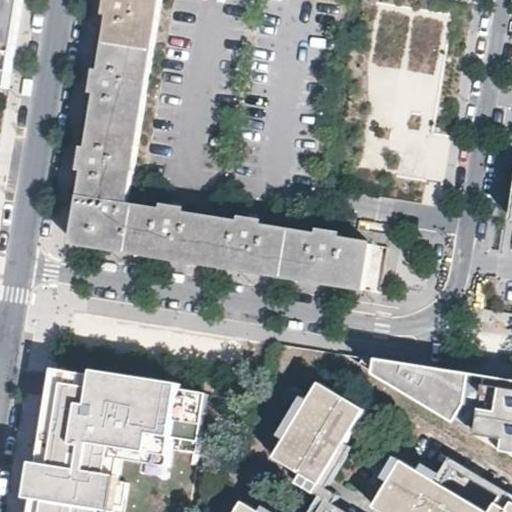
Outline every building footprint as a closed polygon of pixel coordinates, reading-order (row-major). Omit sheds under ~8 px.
[(23,0),(0,0),(0,87),(10,89),(23,0)] [(364,290),(372,244),(340,238),(340,234),(332,232),(322,230),(321,235),(261,226),(262,221),(250,219),(243,218),(243,222),(185,213),(186,209),(175,207),(166,206),(165,210),(128,204),(132,183),(161,0),(110,0),(110,3),(108,13),(113,14),(103,72),(99,71),(97,82),(95,91),(100,92),(91,150),(86,149),(84,159),(83,168),(87,169),(79,221),(75,243),(364,290)] [(401,176),(445,180),(449,135),(406,131),(401,176)] [(467,428),(475,376),(387,363),(383,378),(467,428)] [(29,511),(110,511),(112,508),(117,477),(106,475),(110,453),(120,455),(149,460),(167,463),(172,434),(180,435),(198,438),(206,389),(54,364),(29,511)] [(511,399),(511,381),(493,379),(475,376),(467,428),(483,438),(490,396),(511,399)] [(348,443),(369,409),(356,402),(323,382),(312,400),(305,396),(282,435),(289,439),(278,457),(299,470),(294,478),(310,488),(318,493),(324,484),(348,443)] [(511,399),(490,396),(483,438),(509,455),(511,455),(511,399)] [(198,438),(180,435),(179,446),(196,449),(198,438)] [(324,484),(330,487),(354,447),(348,443),(324,484)] [(117,477),(120,455),(110,453),(106,475),(117,477)] [(390,486),(405,460),(398,456),(383,481),(390,486)] [(167,463),(149,460),(147,470),(165,473),(167,463)] [(491,511),(472,500),(468,507),(435,487),(439,481),(422,471),(405,460),(390,486),(377,507),(386,511),(491,511)] [(426,465),(422,471),(439,481),(443,475),(426,465)] [(127,478),(117,477),(112,508),(121,510),(127,478)] [(439,481),(435,487),(468,507),(472,500),(439,481)] [(265,511),(246,500),(239,511),(265,511)]
